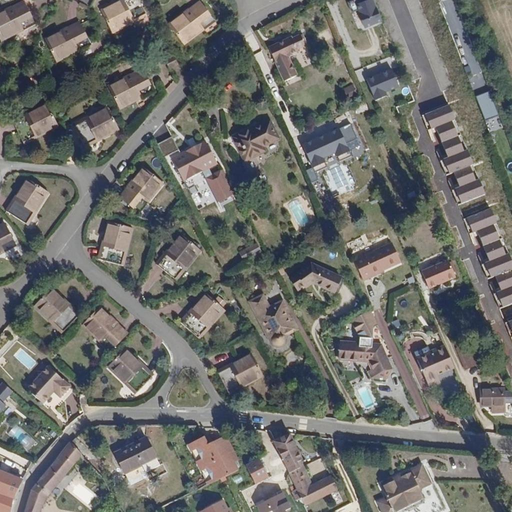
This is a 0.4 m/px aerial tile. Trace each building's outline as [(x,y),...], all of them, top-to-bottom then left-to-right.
[(120,0),(116,2),(118,6),(110,10),(109,6),(100,10),(112,34),(147,15),(138,0),(120,0)] [(355,0),(348,3),(359,30),(385,19),(376,0),(355,0)] [(12,6),(5,10),(7,13),(0,16),(0,38),(1,41),(36,23),(25,1),(13,7),(12,6)] [(188,9),(182,14),(184,17),(178,21),(176,18),(169,24),(184,45),(215,22),(200,2),(189,10),(188,9)] [(67,27),(59,31),(61,35),(55,38),(52,35),(44,39),(56,62),(91,44),(80,22),(68,28),(67,27)] [(304,46),(299,36),(292,39),(291,37),(269,48),(284,81),(296,75),(288,56),(298,51),(298,49),(304,46)] [(169,69),(178,65),(173,55),(165,60),(169,69)] [(130,75),(123,79),(124,82),(118,85),(117,82),(108,86),(120,109),(154,91),(143,69),(131,76),(130,75)] [(369,75),(374,98),(401,92),(396,69),(369,75)] [(351,96),(357,94),(354,84),(347,86),(351,96)] [(478,95),(484,119),(498,115),(492,91),(478,95)] [(47,103),(38,107),(40,111),(34,115),(32,111),(24,115),(25,116),(13,122),(24,144),(58,126),(47,103)] [(483,193),(447,104),(421,115),(427,130),(434,127),(446,157),(439,160),(445,175),(452,172),(458,186),(451,189),(457,204),(483,193)] [(108,107),(100,111),(102,114),(95,118),(93,115),(85,118),(86,120),(74,126),(85,148),(119,130),(108,107)] [(499,117),(487,122),(491,132),(502,127),(499,117)] [(278,139),(269,122),(257,128),(256,126),(234,137),(245,160),(265,150),(263,147),(278,139)] [(313,169),(362,150),(352,123),(303,142),(313,169)] [(158,144),(164,157),(179,150),(173,137),(158,144)] [(180,158),(172,163),(182,182),(218,163),(205,141),(178,156),(180,158)] [(136,183),(133,181),(119,198),(139,213),(163,183),(143,167),(137,175),(141,178),(136,183)] [(313,168),(308,169),(312,180),(317,178),(313,168)] [(27,178),(23,185),(26,188),(21,195),(18,192),(13,199),(14,200),(7,212),(27,225),(49,192),(27,178)] [(434,199),(431,193),(409,202),(412,209),(434,199)] [(511,302),(511,261),(490,206),(461,218),(468,234),(477,231),(488,260),(482,263),(487,277),(495,275),(500,289),(492,292),(498,308),(511,302)] [(108,222),(105,231),(109,232),(107,239),(103,238),(98,259),(123,266),(133,228),(108,222)] [(0,254),(17,245),(5,224),(0,226),(0,254)] [(173,250),(170,248),(156,265),(176,281),(199,250),(180,235),(174,242),(177,245),(173,250)] [(373,275),(383,270),(400,262),(391,243),(354,260),(364,282),(374,277),(373,275)] [(243,261),(261,251),(257,244),(240,253),(243,261)] [(451,260),(422,269),(429,289),(458,280),(451,260)] [(333,292),(340,277),(310,264),(290,278),(298,290),(303,286),(306,288),(311,284),(315,283),(333,292)] [(80,315),(63,299),(60,302),(56,298),(59,295),(52,288),(35,306),(62,333),(80,315)] [(206,294),(200,301),(202,303),(198,309),(194,307),(180,322),(199,339),(224,311),(206,294)] [(297,330),(282,302),(270,308),(263,296),(250,302),(272,345),(278,347),(282,346),(286,341),(286,335),(297,330)] [(128,333),(112,318),(110,322),(104,316),(107,313),(99,306),(82,325),(110,352),(128,333)] [(392,358),(371,311),(350,321),(359,339),(372,339),(371,344),(380,345),(387,360),(392,358)] [(110,322),(112,318),(107,313),(104,316),(110,322)] [(337,353),(340,354),(339,360),(368,362),(371,370),(369,372),(371,378),(385,379),(391,369),(387,360),(380,345),(371,344),(372,339),(359,339),(359,343),(341,342),(340,349),(338,349),(337,353)] [(460,358),(465,369),(477,365),(468,344),(456,349),(457,352),(460,358)] [(436,375),(454,368),(444,345),(430,352),(431,354),(418,360),(430,387),(440,383),(436,375)] [(153,376),(137,361),(135,363),(129,358),(132,355),(125,349),(107,367),(135,393),(153,376)] [(417,357),(418,360),(431,354),(430,352),(417,357)] [(135,363),(137,361),(132,355),(129,358),(135,363)] [(250,355),(243,359),(244,362),(238,365),(236,362),(217,372),(229,394),(263,376),(250,355)] [(69,388),(48,367),(26,390),(42,405),(49,397),(49,396),(52,392),(59,399),(69,388)] [(317,377),(309,374),(307,379),(315,383),(317,377)] [(423,418),(429,415),(414,381),(407,384),(423,418)] [(12,392),(3,384),(0,386),(0,412),(5,406),(2,403),(12,392)] [(492,407),(503,407),(504,390),(482,389),(481,407),(492,407)] [(305,506),(328,495),(321,480),(312,484),(288,436),(273,443),(297,490),(301,498),(305,506)] [(157,458),(146,438),(115,453),(125,474),(157,458)] [(189,446),(208,484),(220,479),(225,476),(237,470),(233,463),(222,441),(221,439),(209,444),(206,446),(203,439),(189,446)] [(227,439),(222,441),(233,463),(238,460),(227,439)] [(81,456),(70,443),(42,477),(31,495),(25,511),(40,511),(48,494),(81,456)] [(246,465),(255,484),(268,476),(259,458),(246,465)] [(394,509),(388,511),(405,511),(409,510),(409,507),(416,504),(420,506),(424,503),(425,499),(421,490),(433,484),(423,465),(411,471),(412,473),(403,478),(395,482),(394,479),(383,484),(389,498),(394,509)] [(10,511),(13,500),(22,480),(0,470),(0,495),(2,497),(0,502),(0,511),(10,511)] [(321,480),(328,495),(337,491),(330,476),(321,480)] [(296,500),(301,498),(297,490),(292,492),(296,500)] [(279,508),(296,500),(292,492),(276,500),(279,508)] [(380,502),(384,511),(388,511),(394,509),(389,498),(380,502)] [(225,511),(227,509),(223,500),(199,511),(225,511)]
